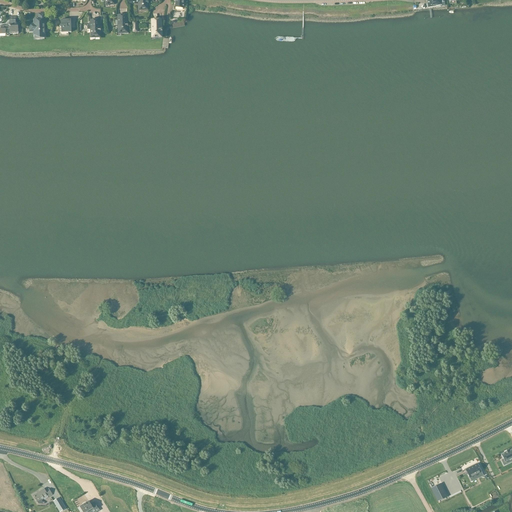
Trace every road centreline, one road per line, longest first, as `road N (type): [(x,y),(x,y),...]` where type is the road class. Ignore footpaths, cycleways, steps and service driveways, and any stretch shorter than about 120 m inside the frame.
road 1 (tertiary): [(284,511),(365,490),(511,422)]
road 2 (tertiary): [(0,448),(214,511)]
